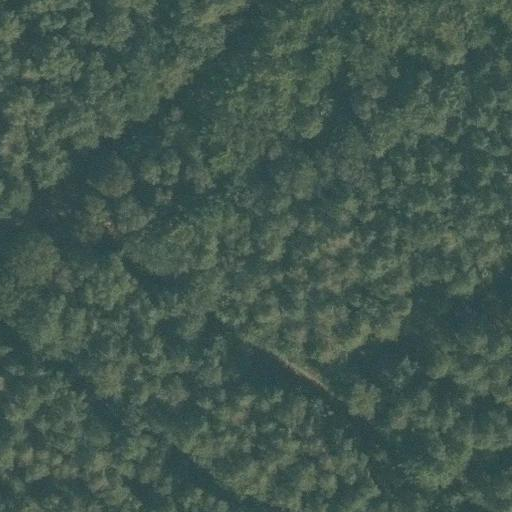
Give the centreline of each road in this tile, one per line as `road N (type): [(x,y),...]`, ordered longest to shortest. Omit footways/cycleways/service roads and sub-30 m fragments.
road 1 (track): [(511,31),(380,99),(106,208),(42,195)]
road 2 (track): [(465,511),(239,340),(106,208)]
road 3 (track): [(42,195),(248,0)]
